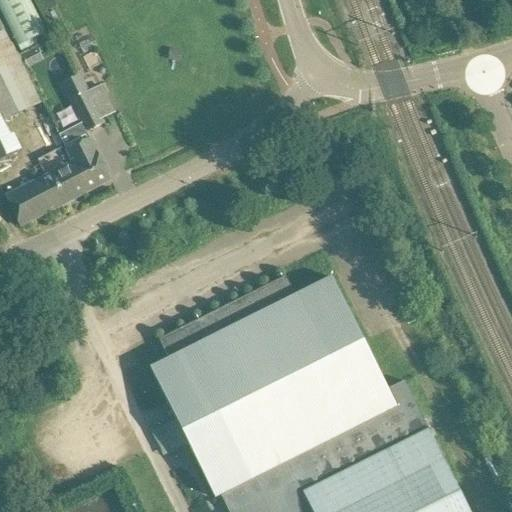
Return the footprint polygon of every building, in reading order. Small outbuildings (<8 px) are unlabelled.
[(28,0),(0,0),(0,14),(5,25),(16,48),(45,34),(28,0)] [(5,32),(0,34),(0,159),(18,151),(4,122),(41,104),(32,86),(15,51),(5,32)] [(82,124),(59,135),(73,163),(75,162),(82,176),(78,178),(86,193),(111,180),(97,151),(96,152),(87,132),(104,124),(101,119),(98,112),(110,105),(101,87),(88,93),(71,102),(82,124)] [(41,180),(5,198),(20,227),(55,209),(86,193),(78,178),(82,176),(75,162),(73,163),(71,165),(41,180)] [(388,390),(332,279),(295,297),(286,278),(159,341),(169,360),(150,369),(215,499),(221,496),(228,511),(469,511),(405,382),(388,390)] [(0,342),(26,330),(17,312),(0,319),(0,355),(2,355),(0,350),(0,342)] [(128,487),(98,486),(98,510),(127,510),(128,487)]
